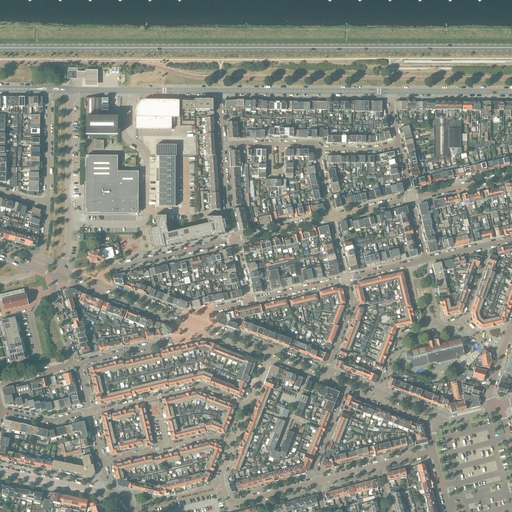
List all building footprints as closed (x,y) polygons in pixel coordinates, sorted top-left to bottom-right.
[(67,78),(67,79),(70,79),(72,79),(76,79),(78,79),(78,77),(78,75),(78,72),(78,68),(74,68),(67,68),(67,78)] [(86,71),(77,71),(77,78),(85,79),(85,84),(85,86),(98,86),(98,85),(98,69),(86,69),(86,71)] [(101,99),(100,99),(84,98),(84,107),(87,107),(87,116),(101,116),(101,99)] [(182,100),(182,112),(195,112),(195,109),(195,99),(190,99),(187,99),(182,99),(182,100)] [(209,109),(209,112),(214,112),(214,109),(213,109),(213,99),(195,99),(195,109),(209,109)] [(136,113),(136,129),(171,130),(171,118),(179,118),(179,100),(146,100),(145,100),(144,100),(143,101),(142,101),(141,101),(141,102),(140,102),(140,103),(139,103),(139,104),(138,104),(138,105),(137,105),(137,106),(136,107),(136,108),(136,109),(136,110),(136,111),(136,112),(136,113)] [(436,159),(445,157),(448,156),(448,128),(448,102),(435,102),(435,110),(435,119),(435,159),(436,159)] [(461,128),(461,125),(461,102),(448,102),(448,128),(461,128)] [(498,117),(499,102),(490,102),(490,117),(498,117)] [(86,135),(100,135),(118,135),(118,131),(118,116),(114,116),(111,116),(108,116),(101,116),(87,116),(87,120),(86,120),(86,132),(86,135)] [(381,129),(382,129),(388,128),(386,119),(382,120),(382,122),(381,124),(377,124),(374,124),(374,128),(380,126),(381,129)] [(461,148),(461,134),(461,128),(448,128),(448,156),(461,153),(461,148)] [(418,133),(404,136),(405,139),(404,139),(405,141),(412,139),(415,138),(415,136),(419,135),(419,133),(418,133)] [(213,137),(213,134),(206,134),(203,134),(203,137),(200,137),(200,143),(203,142),(203,145),(214,144),(214,141),(216,141),(216,137),(213,137)] [(103,141),(100,141),(94,141),(95,149),(103,149),(103,141)] [(420,142),(406,145),(407,148),(406,148),(407,150),(414,148),(414,146),(422,144),(422,142),(420,142)] [(204,156),(207,156),(215,155),(214,152),(217,152),(217,147),(214,147),(214,144),(203,145),(204,148),(201,148),(201,153),(204,153),(204,156)] [(156,156),(176,156),(176,145),(156,145),(156,156)] [(381,154),(379,155),(381,162),(386,160),(387,162),(388,161),(389,161),(388,158),(387,158),(387,157),(386,154),(381,155),(381,154)] [(138,214),(138,213),(138,172),(117,171),(117,156),(86,156),(86,157),(86,159),(86,182),(85,182),(85,198),(88,198),(88,206),(94,211),(101,211),(101,212),(101,214),(128,214),(138,214)] [(504,167),(502,159),(501,156),(496,157),(496,159),(498,168),(501,167),(504,167)] [(473,162),(476,173),(478,172),(479,173),(481,172),(479,164),(477,165),(476,162),(474,163),(474,162),(473,162)] [(452,171),(453,178),(457,177),(458,178),(459,177),(457,170),(454,170),(453,164),(450,164),(451,171),(452,171)] [(446,180),(448,180),(446,172),(445,168),(440,170),(442,181),(445,180),(446,180)] [(441,181),(439,169),(433,170),(434,175),(436,182),(438,182),(439,181),(441,181)] [(415,179),(413,180),(414,187),(415,187),(418,187),(418,186),(420,186),(418,178),(417,175),(412,176),(412,178),(415,177),(415,179)] [(283,179),(280,179),(280,190),(280,195),(281,195),(283,195),(295,192),(294,191),(294,188),(290,189),(290,191),(286,192),(286,191),(283,191),(283,187),(285,187),(285,182),(293,182),(293,179),(293,178),(285,178),(285,180),(283,180),(283,179)] [(40,187),(29,187),(29,191),(27,191),(27,194),(31,195),(34,195),(34,192),(39,192),(39,189),(40,189),(40,187)] [(338,199),(334,200),(336,208),(342,207),(340,197),(339,195),(339,193),(333,194),(334,197),(337,196),(338,199)] [(472,195),(473,202),(476,201),(477,210),(480,209),(479,206),(476,194),(472,195)] [(464,204),(467,203),(468,210),(470,210),(467,196),(467,195),(462,196),(464,204)] [(460,212),(459,208),(456,196),(452,197),(454,204),(456,204),(456,207),(458,213),(458,214),(460,214),(460,212)] [(450,209),(447,198),(447,197),(442,198),(444,207),(447,206),(447,210),(448,214),(451,213),(450,211),(450,209)] [(313,213),(311,206),(311,205),(308,206),(307,200),(305,200),(306,203),(308,214),(309,214),(313,213)] [(319,212),(324,211),(323,204),(319,204),(318,200),(316,201),(317,203),(319,212)] [(418,205),(419,211),(433,207),(433,205),(430,206),(427,206),(427,202),(419,204),(418,205)] [(27,211),(32,213),(39,215),(40,213),(40,214),(41,211),(40,211),(41,210),(33,208),(32,211),(29,210),(30,207),(28,206),(27,211)] [(243,207),(240,208),(238,208),(238,207),(233,208),(235,215),(246,212),(245,207),(243,207)] [(256,208),(258,214),(260,225),(261,225),(265,224),(263,217),(262,213),(260,214),(259,211),(260,211),(259,207),(256,207),(256,208)] [(266,209),(267,212),(269,223),(270,224),(274,222),(273,215),(270,215),(268,207),(265,207),(266,209)] [(408,213),(406,207),(390,211),(392,217),(397,216),(400,215),(407,213),(408,213)] [(421,216),(429,214),(429,211),(432,210),(433,213),(434,213),(433,207),(419,211),(421,216)] [(391,220),(390,212),(388,212),(388,211),(384,212),(386,220),(389,220),(390,224),(392,223),(391,220)] [(246,212),(235,215),(236,220),(248,217),(246,212)] [(156,228),(147,230),(152,251),(226,234),(222,216),(206,216),(208,224),(211,223),(211,225),(165,235),(165,234),(168,233),(166,226),(166,215),(156,214),(156,228)] [(249,223),(248,217),(236,220),(237,226),(249,223)] [(423,227),(432,225),(431,222),(436,221),(435,218),(430,219),(422,221),(423,227)] [(465,230),(467,235),(469,243),(474,242),(472,234),(469,235),(467,226),(469,226),(467,219),(463,220),(465,227),(465,230)] [(486,227),(489,238),(489,239),(494,237),(492,229),(489,230),(488,227),(489,226),(487,220),(485,220),(486,223),(486,227)] [(348,232),(347,229),(345,221),(339,223),(341,232),(345,231),(346,233),(348,232)] [(28,226),(26,225),(25,226),(28,227),(37,230),(38,229),(39,229),(39,227),(39,226),(38,225),(29,222),(27,225),(28,225),(28,226)] [(396,230),(400,229),(410,227),(409,222),(402,224),(403,226),(394,228),(395,231),(396,230)] [(237,226),(238,231),(250,228),(249,223),(237,226)] [(477,229),(480,240),(485,239),(483,232),(483,231),(482,227),(480,228),(479,223),(476,223),(477,226),(477,229)] [(496,237),(502,235),(501,228),(498,228),(497,225),(493,226),(496,237)] [(319,236),(320,244),(331,241),(328,226),(317,228),(319,236)] [(21,234),(19,243),(21,244),(21,243),(24,244),(27,236),(27,233),(28,229),(27,228),(25,235),(23,235),(24,231),(22,231),(21,234)] [(32,237),(29,246),(37,245),(38,238),(32,236),(32,237)] [(427,242),(428,247),(437,245),(436,243),(441,242),(440,239),(435,240),(427,242)] [(262,252),(260,241),(254,243),(255,251),(259,250),(260,253),(262,252)] [(333,250),(332,243),(322,245),(324,252),(325,252),(333,250)] [(404,252),(408,251),(416,249),(415,245),(404,248),(401,248),(399,249),(400,253),(404,252)] [(100,261),(104,260),(108,259),(110,259),(110,258),(114,257),(112,248),(108,248),(106,249),(102,250),(102,249),(98,250),(98,249),(95,249),(96,251),(94,251),(94,250),(92,250),(92,252),(88,252),(89,256),(88,256),(90,263),(94,262),(95,263),(100,261)] [(380,263),(385,261),(382,248),(379,249),(377,250),(378,254),(380,262),(380,263)] [(320,258),(324,257),(334,254),(333,250),(325,252),(325,254),(318,256),(319,258),(320,258)] [(489,260),(499,263),(500,261),(497,260),(498,257),(494,256),(496,253),(492,251),(489,260)] [(294,259),(290,260),(288,260),(289,266),(293,285),(304,282),(301,269),(299,260),(298,258),(294,259)] [(322,267),(326,266),(337,264),(335,259),(327,261),(328,264),(321,265),(322,267)] [(275,263),(277,269),(289,266),(288,260),(275,263)] [(434,273),(443,271),(445,271),(442,262),(432,264),(434,273)] [(174,275),(175,278),(172,279),(173,283),(174,284),(174,286),(179,284),(179,282),(178,279),(174,263),(173,264),(173,263),(169,264),(172,276),(174,275)] [(315,265),(318,279),(323,278),(320,264),(315,265)] [(248,271),(249,274),(257,272),(256,269),(265,267),(264,265),(260,266),(248,269),(248,270),(248,271)] [(153,268),(155,275),(157,275),(159,282),(158,282),(158,284),(161,284),(157,267),(155,268),(155,267),(153,268)] [(235,268),(226,270),(227,274),(224,274),(224,273),(221,274),(222,277),(224,276),(236,274),(235,268)] [(304,282),(309,281),(305,268),(301,269),(304,282)] [(270,285),(271,290),(281,288),(279,279),(277,269),(267,271),(267,272),(267,274),(268,278),(269,283),(270,285)] [(329,271),(323,272),(324,277),(338,274),(339,273),(338,269),(329,271)] [(138,277),(137,271),(136,271),(135,271),(134,271),(134,272),(132,272),(131,272),(130,272),(129,273),(130,277),(134,276),(134,278),(136,278),(136,281),(139,281),(138,277)] [(250,280),(251,283),(259,281),(259,279),(266,277),(267,278),(268,278),(267,274),(258,277),(250,278),(251,280),(250,280)] [(124,283),(124,282),(124,278),(118,280),(118,278),(113,279),(113,280),(114,280),(114,283),(123,286),(124,283)] [(464,279),(459,278),(457,278),(458,281),(459,280),(463,282),(462,285),(463,285),(468,287),(470,282),(463,280),(464,279)] [(137,291),(141,281),(139,281),(138,284),(136,284),(136,285),(132,284),(130,289),(131,289),(130,289),(133,290),(135,290),(135,291),(137,292),(137,291)] [(142,293),(143,293),(145,286),(143,285),(144,281),(141,281),(137,291),(140,292),(140,293),(142,293)] [(151,288),(148,287),(150,282),(147,282),(146,286),(145,286),(143,293),(145,294),(145,295),(147,295),(148,295),(151,288)] [(359,289),(358,283),(354,285),(355,292),(362,290),(362,288),(359,289)] [(157,299),(162,286),(159,285),(159,287),(160,288),(158,292),(155,291),(153,298),(155,299),(155,298),(157,299)] [(253,293),(254,294),(263,292),(262,290),(269,288),(270,290),(271,290),(270,285),(252,289),(253,293)] [(164,301),(166,302),(171,288),(169,288),(167,295),(164,294),(161,301),(164,302),(164,301)] [(169,304),(171,305),(174,298),(172,297),(175,288),(173,288),(167,303),(169,304)] [(453,290),(452,288),(450,288),(447,289),(438,291),(440,297),(452,294),(451,291),(453,290)] [(0,300),(2,300),(25,294),(24,290),(24,289),(1,294),(1,295),(0,294),(0,300)] [(72,290),(72,289),(64,291),(67,300),(72,299),(80,297),(81,293),(76,291),(76,290),(73,291),(73,289),(72,290)] [(197,293),(200,307),(205,306),(204,304),(203,299),(201,299),(199,291),(196,292),(197,293)] [(187,293),(191,308),(191,309),(195,308),(193,298),(191,298),(189,292),(187,293)] [(182,308),(184,309),(191,308),(187,293),(186,293),(186,298),(185,302),(183,301),(180,308),(181,309),(182,308)] [(26,294),(25,294),(2,300),(4,310),(29,305),(26,294)] [(84,295),(82,294),(79,301),(84,303),(87,296),(87,295),(85,294),(84,295)] [(173,305),(176,306),(180,295),(178,295),(178,296),(177,296),(176,299),(174,298),(171,305),(173,306),(173,305)] [(87,296),(84,303),(89,305),(92,297),(92,296),(90,296),(89,297),(87,296)] [(97,299),(94,307),(100,309),(103,302),(100,301),(100,300),(99,299),(98,300),(97,299)] [(107,303),(104,302),(100,311),(107,313),(107,312),(110,304),(109,304),(110,303),(107,303)] [(111,305),(110,304),(107,312),(112,314),(115,307),(113,306),(113,305),(111,304),(111,305)] [(362,305),(357,306),(355,312),(362,314),(363,309),(365,306),(362,305)] [(471,317),(479,315),(478,313),(480,308),(473,306),(470,313),(471,317)] [(115,307),(112,314),(111,316),(114,317),(115,315),(117,316),(121,308),(118,307),(115,307)] [(252,320),(249,307),(244,309),(245,317),(248,316),(249,321),(252,320)] [(454,314),(453,307),(450,308),(443,310),(443,312),(444,312),(445,316),(454,314)] [(456,307),(453,307),(454,314),(455,315),(462,313),(463,309),(456,307)] [(126,310),(121,308),(117,316),(123,318),(126,310)] [(74,323),(79,322),(76,313),(77,313),(80,314),(81,312),(78,311),(78,310),(76,309),(75,311),(74,311),(71,312),(72,317),(71,317),(72,319),(73,319),(73,321),(73,322),(73,323),(74,323)] [(127,311),(124,318),(129,320),(132,313),(129,312),(129,311),(128,310),(127,311)] [(508,313),(500,310),(498,314),(500,314),(499,316),(507,318),(508,313)] [(216,316),(218,322),(219,323),(238,330),(240,325),(236,324),(233,322),(232,321),(235,320),(233,311),(217,315),(216,316)] [(132,313),(129,320),(134,322),(137,315),(135,314),(135,313),(133,312),(132,313)] [(355,312),(354,316),(363,320),(364,317),(362,316),(362,314),(355,312)] [(139,316),(137,315),(134,322),(139,324),(142,317),(142,316),(140,315),(139,316)] [(477,327),(483,321),(479,318),(479,315),(471,317),(473,322),(477,327)] [(143,317),(142,317),(139,324),(144,326),(145,325),(147,319),(145,318),(145,317),(143,316),(143,317)] [(413,316),(406,318),(403,319),(405,326),(414,323),(413,319),(414,319),(413,316)] [(505,324),(506,319),(499,317),(498,318),(493,319),(495,326),(505,324)] [(148,319),(147,319),(145,325),(149,326),(150,325),(153,326),(155,322),(154,321),(152,320),(150,320),(150,319),(148,318),(148,319)] [(332,324),(338,327),(338,326),(337,326),(338,322),(332,319),(329,318),(328,321),(331,322),(330,324),(332,324)] [(405,326),(403,319),(397,320),(398,328),(405,327),(405,326)] [(352,320),(350,325),(359,328),(360,325),(358,325),(359,323),(352,320)] [(398,328),(397,320),(391,322),(389,327),(396,330),(397,329),(398,328)] [(490,327),(488,320),(483,321),(477,327),(480,329),(481,329),(490,327)] [(245,331),(248,324),(245,322),(243,321),(242,322),(241,322),(240,325),(241,325),(240,329),(241,329),(241,330),(242,330),(243,330),(245,331)] [(161,324),(159,328),(160,328),(160,329),(162,336),(164,335),(164,336),(171,334),(172,327),(161,323),(161,324)] [(253,325),(250,333),(251,333),(251,334),(253,335),(253,334),(255,335),(258,327),(259,325),(257,325),(256,327),(253,325)] [(117,335),(119,346),(121,345),(122,346),(124,345),(122,334),(119,335),(119,334),(118,334),(118,332),(119,332),(119,330),(118,330),(117,327),(115,327),(116,330),(117,335)] [(260,337),(263,329),(258,327),(255,335),(258,336),(258,337),(259,337),(260,337)] [(396,330),(389,327),(387,333),(394,335),(396,330)] [(146,339),(143,329),(140,329),(141,335),(140,335),(141,336),(137,336),(138,341),(139,341),(140,341),(142,341),(142,340),(146,339)] [(143,329),(146,339),(149,339),(152,339),(152,338),(154,338),(153,333),(149,334),(149,332),(148,332),(147,330),(143,329)] [(156,332),(153,333),(154,338),(156,337),(156,338),(159,337),(158,336),(162,336),(160,329),(155,330),(156,332)] [(78,338),(78,339),(86,337),(85,334),(91,332),(90,330),(88,331),(77,334),(77,336),(77,339),(78,338)] [(276,343),(277,343),(279,335),(281,332),(276,330),(274,333),(271,341),(274,342),(276,343)] [(348,330),(346,334),(355,338),(357,335),(355,334),(355,332),(348,330)] [(269,340),(271,341),(274,333),(269,331),(266,339),(267,339),(267,340),(269,340)] [(279,335),(277,343),(277,344),(279,344),(282,345),(286,335),(284,334),(283,337),(279,335)] [(288,347),(292,337),(287,335),(283,345),(286,346),(285,347),(288,348),(288,347)] [(293,349),(296,342),(297,339),(299,336),(296,335),(295,338),(292,337),(288,347),(289,348),(288,348),(291,349),(291,348),(293,349)] [(79,343),(80,344),(87,342),(87,339),(90,338),(89,336),(86,337),(78,339),(79,341),(78,341),(79,343)] [(383,341),(383,343),(390,346),(392,341),(383,338),(382,341),(383,341)] [(81,348),(81,349),(89,347),(88,344),(96,342),(95,339),(93,340),(87,342),(80,344),(80,346),(80,348),(81,348)] [(297,339),(296,342),(293,349),(296,350),(295,351),(298,351),(301,344),(298,342),(299,339),(297,339)] [(301,344),(298,351),(299,351),(299,352),(301,353),(301,352),(303,353),(306,346),(309,340),(306,339),(304,345),(301,344)] [(345,339),(343,344),(352,347),(353,344),(351,343),(352,342),(345,339)] [(407,353),(406,354),(407,357),(408,358),(410,359),(411,360),(410,360),(412,368),(436,362),(436,364),(458,359),(457,357),(464,356),(462,346),(464,346),(466,344),(467,343),(466,340),(465,339),(462,339),(461,339),(441,344),(440,339),(436,340),(436,339),(432,340),(429,341),(430,346),(411,351),(409,351),(407,353)] [(205,341),(202,342),(204,349),(211,351),(214,344),(211,343),(210,342),(209,342),(205,341)] [(379,346),(379,347),(388,350),(390,346),(383,343),(382,344),(381,344),(381,342),(379,341),(377,345),(379,346)] [(307,355),(309,356),(312,348),(314,343),(312,343),(310,348),(307,346),(304,354),(305,354),(305,355),(306,355),(307,355)] [(314,358),(315,358),(318,350),(315,349),(316,344),(314,343),(312,348),(309,356),(312,357),(312,358),(313,358),(314,358)] [(320,360),(323,352),(325,347),(322,346),(320,351),(318,350),(315,358),(315,359),(317,359),(320,360)] [(81,349),(81,350),(81,352),(82,352),(83,355),(91,353),(94,352),(93,350),(90,351),(89,347),(81,349)] [(490,353),(486,350),(478,357),(478,358),(479,360),(483,361),(490,353)] [(325,362),(328,354),(323,352),(320,360),(322,361),(322,362),(323,362),(324,362),(325,362)] [(490,353),(483,361),(491,363),(493,356),(490,353)] [(246,356),(245,358),(242,365),(241,369),(241,368),(239,370),(238,372),(238,373),(237,376),(236,378),(248,382),(250,376),(253,369),(254,365),(256,360),(246,356)] [(385,360),(376,356),(374,359),(376,360),(375,361),(383,364),(385,360)] [(491,363),(483,361),(479,360),(478,358),(478,357),(477,357),(471,363),(475,364),(474,365),(484,368),(489,369),(490,367),(491,363)] [(352,365),(350,372),(352,372),(352,373),(353,374),(354,373),(358,364),(353,362),(352,365)] [(380,371),(382,365),(374,362),(373,364),(374,364),(373,368),(380,371)] [(103,365),(96,366),(97,373),(101,372),(101,373),(104,372),(103,365)] [(483,380),(486,371),(483,370),(484,368),(474,365),(472,372),(470,376),(472,377),(479,379),(479,380),(482,381),(482,380),(483,380)] [(89,368),(91,377),(97,376),(96,373),(97,373),(96,366),(89,368)] [(272,376),(275,377),(278,369),(271,366),(266,378),(271,380),(272,376)] [(283,370),(278,369),(275,377),(273,382),(275,383),(277,378),(279,379),(283,370)] [(375,369),(373,369),(371,373),(368,372),(365,379),(366,379),(366,380),(367,381),(368,380),(370,381),(375,369)] [(399,372),(393,370),(387,386),(389,386),(388,387),(392,388),(393,388),(396,380),(399,372)] [(62,380),(65,380),(73,378),(71,372),(64,374),(61,375),(62,380)] [(193,375),(194,381),(201,380),(199,372),(197,373),(198,374),(193,375)] [(207,372),(207,373),(204,380),(209,382),(212,375),(210,374),(207,372)] [(292,374),(287,372),(283,385),(282,385),(282,386),(283,388),(286,389),(287,386),(285,385),(286,382),(288,382),(292,374)] [(399,372),(396,380),(393,388),(395,389),(397,390),(398,390),(400,382),(398,381),(401,373),(399,372)] [(456,379),(455,379),(463,381),(463,379),(465,379),(466,376),(464,375),(465,372),(463,372),(456,379)] [(287,386),(286,389),(291,391),(292,388),(291,388),(296,376),(292,374),(288,382),(291,383),(289,387),(287,386)] [(303,378),(297,376),(293,386),(299,388),(303,378)] [(46,378),(48,386),(49,391),(55,390),(55,388),(57,388),(56,384),(56,382),(53,383),(50,383),(49,378),(46,378)] [(264,385),(276,390),(280,392),(282,388),(281,387),(277,385),(278,384),(275,383),(273,382),(266,379),(264,385)] [(227,384),(227,382),(224,380),(224,382),(222,381),(219,389),(224,391),(224,389),(225,389),(226,387),(225,387),(226,384),(227,384)] [(245,389),(247,383),(240,380),(239,382),(237,386),(239,386),(245,389)] [(307,380),(303,390),(308,392),(309,391),(310,392),(313,385),(311,385),(312,382),(307,380)] [(30,382),(32,390),(35,390),(36,396),(39,395),(35,381),(30,382)] [(32,396),(32,397),(34,397),(32,390),(30,382),(13,386),(15,393),(20,392),(23,391),(24,394),(26,394),(28,394),(29,396),(32,396)] [(406,384),(400,382),(398,390),(398,391),(400,391),(403,392),(406,384)] [(463,398),(462,394),(459,382),(454,384),(453,382),(450,383),(455,401),(454,401),(456,412),(466,409),(463,398)] [(467,396),(470,397),(480,399),(482,389),(481,389),(461,383),(463,394),(467,396)] [(406,384),(403,392),(405,393),(407,394),(408,394),(411,386),(406,384)] [(509,387),(500,384),(499,384),(497,391),(507,394),(508,392),(509,388),(509,387)] [(76,392),(75,388),(75,385),(68,386),(69,389),(67,390),(68,394),(76,392)] [(235,395),(237,389),(233,387),(234,386),(231,385),(229,392),(235,395)] [(323,400),(323,399),(328,388),(326,387),(321,385),(317,394),(321,396),(320,399),(323,400)] [(13,386),(2,389),(4,396),(15,393),(13,386)] [(245,389),(239,386),(238,389),(237,389),(235,395),(242,397),(245,389)] [(263,386),(261,392),(268,394),(270,389),(263,386)] [(414,396),(417,388),(412,386),(409,394),(410,394),(410,395),(411,395),(412,395),(414,396)] [(439,396),(436,404),(435,405),(441,407),(441,406),(444,399),(446,393),(447,389),(447,387),(446,387),(443,395),(443,396),(439,395),(439,396)] [(339,392),(328,388),(323,399),(327,401),(334,404),(336,400),(339,392)] [(419,398),(422,390),(417,388),(414,396),(415,396),(415,397),(416,397),(417,397),(419,398)] [(430,402),(433,395),(434,393),(436,390),(433,389),(431,394),(428,393),(425,400),(426,401),(428,402),(428,401),(430,402)] [(423,400),(424,400),(427,392),(422,390),(419,398),(422,399),(422,400),(423,400)] [(261,392),(259,396),(260,397),(262,398),(263,397),(265,398),(268,400),(269,397),(268,396),(268,394),(261,392)] [(433,395),(430,402),(433,403),(433,404),(435,405),(435,404),(436,404),(439,396),(439,395),(439,394),(434,393),(433,395)] [(105,403),(103,397),(102,394),(96,395),(98,405),(105,403)] [(103,397),(105,403),(112,401),(110,394),(108,394),(108,396),(103,397)] [(9,404),(10,405),(11,405),(13,405),(13,406),(17,405),(16,401),(13,402),(11,395),(4,397),(6,404),(8,405),(9,404)] [(69,397),(69,398),(71,406),(79,404),(77,395),(69,397)] [(300,399),(299,402),(307,405),(310,398),(313,399),(312,401),(314,402),(316,397),(311,395),(310,398),(302,395),(301,399),(300,399)] [(175,396),(168,398),(169,404),(174,403),(174,405),(177,404),(175,396)] [(354,398),(348,396),(345,405),(348,406),(347,410),(349,411),(351,408),(354,400),(354,398)] [(467,396),(468,397),(470,408),(477,407),(477,406),(478,403),(479,403),(480,399),(470,397),(467,396)] [(215,406),(217,399),(213,397),(212,398),(211,400),(212,401),(211,403),(210,403),(209,406),(212,407),(213,405),(215,406)] [(443,407),(443,408),(445,408),(446,408),(449,402),(449,401),(444,399),(441,406),(443,407)] [(60,409),(58,401),(58,400),(52,402),(54,410),(56,409),(57,410),(60,409),(59,409),(60,409)] [(224,409),(227,402),(222,401),(222,402),(221,402),(221,404),(220,407),(219,410),(221,411),(222,409),(224,410),(224,409)] [(256,406),(255,408),(262,411),(265,404),(257,401),(256,405),(255,406),(256,406)] [(331,412),(333,408),(335,404),(334,404),(327,401),(326,405),(324,409),(331,412)] [(454,401),(449,402),(446,408),(450,410),(451,413),(456,412),(454,401)] [(298,405),(297,409),(305,412),(307,405),(299,402),(298,405)] [(359,402),(356,410),(354,414),(359,416),(360,414),(364,404),(362,403),(362,402),(360,402),(359,402)] [(136,413),(140,412),(141,412),(141,409),(141,407),(145,407),(144,404),(135,406),(136,413)] [(277,404),(276,407),(280,408),(281,408),(279,415),(278,415),(286,418),(288,414),(289,414),(290,411),(289,411),(290,409),(282,405),(281,405),(277,404)] [(362,415),(363,413),(366,414),(369,406),(368,406),(368,405),(366,404),(366,405),(364,404),(360,414),(362,415)] [(369,406),(366,414),(371,416),(374,408),(372,407),(372,406),(370,406),(369,406)] [(226,414),(232,416),(235,408),(232,407),(231,408),(230,407),(229,410),(227,410),(226,414)] [(127,410),(129,417),(131,417),(134,416),(134,414),(136,414),(134,408),(127,410)] [(254,410),(252,415),(259,417),(262,411),(255,408),(254,410),(254,409),(254,410)] [(302,418),(305,412),(297,409),(295,413),(295,412),(294,415),(302,419),(302,418)] [(111,414),(112,420),(114,419),(115,421),(118,420),(119,420),(118,412),(111,414)] [(349,414),(348,414),(342,412),(341,416),(350,419),(352,420),(353,418),(348,416),(349,414)] [(382,420),(382,422),(387,423),(387,422),(390,414),(390,413),(388,413),(385,412),(382,420)] [(327,422),(329,418),(328,417),(326,416),(325,417),(323,416),(320,414),(319,417),(321,418),(320,420),(327,422)] [(256,421),(259,423),(260,420),(259,419),(259,417),(252,415),(250,419),(251,420),(254,421),(254,420),(256,421)] [(340,417),(338,422),(347,425),(348,422),(347,421),(347,419),(340,417)] [(277,419),(275,426),(283,429),(284,426),(283,426),(285,422),(277,418),(277,419)] [(400,418),(397,426),(403,428),(406,420),(403,419),(402,418),(401,419),(400,418)] [(9,429),(11,421),(11,420),(8,420),(8,421),(4,420),(2,428),(9,429)] [(320,425),(321,426),(321,427),(322,427),(321,430),(324,431),(326,427),(325,427),(327,422),(320,420),(318,425),(320,425)] [(13,422),(11,421),(9,429),(8,433),(7,436),(10,437),(11,430),(15,431),(16,422),(14,421),(13,422)] [(82,436),(79,437),(79,439),(86,438),(86,436),(87,435),(84,423),(82,422),(78,423),(78,422),(76,423),(76,424),(77,432),(78,433),(80,432),(81,433),(82,436)] [(416,424),(413,430),(417,431),(418,431),(419,434),(423,432),(423,431),(424,431),(423,429),(424,429),(423,425),(422,424),(417,422),(416,424)] [(249,424),(246,430),(252,433),(253,428),(255,429),(256,427),(249,424)] [(30,435),(31,434),(32,426),(32,425),(30,425),(29,425),(27,425),(25,433),(24,438),(24,440),(26,441),(26,438),(27,438),(27,436),(28,434),(30,435)] [(218,425),(216,431),(225,434),(226,432),(222,431),(223,430),(221,429),(222,426),(221,426),(218,425)] [(324,431),(321,430),(322,427),(321,427),(321,426),(320,425),(318,429),(316,429),(314,433),(322,436),(323,432),(324,432),(324,431)] [(282,432),(283,429),(275,426),(272,432),(280,435),(281,431),(282,432)] [(46,440),(46,443),(45,445),(48,445),(49,441),(50,438),(56,437),(54,429),(53,429),(53,428),(51,429),(49,430),(47,438),(46,440)] [(175,430),(169,431),(171,440),(178,439),(176,433),(175,430)] [(176,433),(178,439),(185,437),(183,430),(181,430),(181,432),(176,433)] [(246,430),(244,435),(245,436),(247,437),(248,436),(250,437),(253,438),(254,435),(253,435),(253,433),(252,433),(246,430)] [(286,438),(293,440),(296,434),(288,430),(286,433),(287,434),(286,438)] [(278,439),(280,435),(272,432),(269,439),(278,442),(279,439),(278,439)] [(423,432),(419,434),(415,434),(416,438),(413,439),(414,441),(425,438),(424,436),(425,435),(425,433),(423,433),(423,432)] [(242,440),(250,443),(255,444),(255,442),(252,441),(253,438),(250,437),(248,436),(247,437),(245,436),(244,435),(242,440)] [(314,439),(311,437),(310,441),(311,441),(311,443),(318,446),(320,441),(319,440),(317,439),(316,440),(314,439)] [(86,438),(79,439),(76,440),(64,443),(66,452),(72,450),(71,449),(73,449),(72,447),(80,446),(81,448),(88,447),(86,438)] [(134,439),(136,447),(143,445),(142,439),(140,440),(139,438),(136,438),(137,439),(134,439)] [(283,441),(282,444),(291,447),(293,440),(286,438),(284,441),(283,441)] [(426,438),(425,438),(414,441),(412,442),(412,444),(412,446),(428,442),(426,438)] [(154,445),(153,442),(150,443),(149,442),(148,439),(146,439),(143,440),(145,447),(154,445)] [(266,446),(269,447),(269,446),(274,449),(276,445),(277,445),(278,442),(269,439),(267,446),(266,445),(266,446)] [(240,445),(240,447),(247,449),(250,443),(242,440),(241,444),(240,445)] [(333,454),(333,453),(333,451),(335,450),(336,450),(339,443),(338,443),(331,441),(326,453),(322,463),(322,464),(323,470),(332,468),(329,460),(328,457),(329,454),(330,455),(333,454)] [(120,451),(126,449),(125,442),(123,442),(120,442),(120,444),(118,445),(120,451)] [(223,446),(214,443),(212,449),(213,449),(215,450),(214,451),(220,453),(223,446)] [(291,447),(282,444),(281,447),(282,447),(281,451),(288,454),(291,447)] [(110,455),(119,453),(118,446),(114,447),(113,447),(113,451),(112,451),(113,452),(109,452),(110,455)] [(269,446),(269,447),(267,451),(268,451),(267,455),(274,458),(276,453),(277,452),(274,450),(274,449),(269,446)] [(5,454),(0,452),(0,458),(2,459),(3,460),(4,460),(5,460),(6,460),(7,454),(9,447),(8,447),(7,447),(6,452),(5,452),(5,454)] [(244,456),(247,449),(240,447),(239,448),(239,449),(237,454),(244,456)] [(22,448),(20,448),(19,448),(18,454),(15,453),(13,462),(14,462),(16,463),(16,462),(19,463),(21,454),(22,448)] [(314,456),(316,451),(309,448),(307,453),(314,456)] [(358,459),(356,451),(353,451),(352,449),(350,449),(353,460),(355,459),(355,460),(358,459),(357,459),(358,459)] [(34,457),(31,456),(30,465),(30,466),(32,466),(35,466),(37,458),(37,455),(38,452),(36,451),(35,454),(34,457)] [(211,454),(210,457),(218,459),(220,453),(214,451),(213,455),(211,454)] [(277,452),(276,453),(274,458),(272,462),(284,459),(285,456),(287,457),(288,454),(281,451),(280,453),(277,452)] [(40,467),(42,459),(44,453),(41,452),(40,458),(37,458),(35,466),(36,466),(36,467),(38,467),(40,467)] [(53,460),(54,455),(55,453),(52,452),(51,458),(48,458),(48,460),(46,469),(47,469),(49,470),(49,469),(51,470),(53,460)] [(75,475),(82,476),(89,478),(90,478),(91,478),(92,478),(92,477),(93,477),(93,476),(94,476),(94,475),(95,475),(95,474),(95,473),(95,472),(91,454),(81,457),(84,467),(77,465),(75,475)] [(237,454),(235,458),(236,459),(238,460),(239,459),(241,460),(244,462),(245,458),(244,458),(244,456),(237,454)] [(312,460),(313,458),(305,454),(303,460),(305,461),(305,460),(311,463),(311,462),(312,462),(312,460)] [(77,465),(53,460),(51,470),(75,475),(77,465)] [(215,467),(216,465),(208,462),(207,461),(206,462),(203,462),(202,462),(202,464),(206,465),(206,466),(205,466),(204,468),(213,471),(215,467)] [(233,463),(231,468),(239,471),(241,466),(233,463)] [(415,472),(418,472),(426,469),(425,466),(425,464),(424,463),(416,465),(417,469),(414,470),(410,471),(409,467),(406,468),(407,475),(411,474),(415,472)] [(114,474),(121,472),(121,469),(120,468),(117,469),(117,467),(116,468),(115,464),(112,465),(113,468),(113,469),(114,474)] [(273,481),(274,481),(271,473),(268,474),(266,466),(264,467),(266,474),(268,482),(270,482),(271,482),(274,481),(273,481)] [(398,470),(400,478),(406,476),(404,469),(398,470)] [(418,472),(419,478),(428,475),(427,473),(427,472),(427,471),(426,470),(426,469),(418,472)] [(398,470),(392,472),(393,479),(400,478),(398,470)] [(209,482),(212,474),(205,472),(204,474),(201,473),(200,474),(202,481),(204,481),(205,481),(205,482),(207,483),(208,482),(209,482)] [(393,479),(392,472),(385,474),(387,481),(393,479)] [(185,475),(182,476),(185,487),(188,486),(188,485),(191,484),(188,476),(186,477),(185,475)] [(421,483),(429,481),(428,479),(429,478),(428,477),(428,476),(428,475),(419,478),(420,481),(417,482),(418,484),(421,484),(421,483)] [(125,477),(124,478),(116,480),(117,485),(118,486),(125,488),(128,489),(128,488),(129,488),(130,482),(130,480),(127,480),(126,480),(125,477)] [(172,481),(174,490),(177,489),(177,488),(179,487),(177,479),(175,480),(174,478),(171,479),(171,481),(172,481)] [(237,491),(235,482),(234,480),(231,481),(232,483),(229,484),(229,485),(230,488),(230,489),(231,489),(231,492),(232,492),(235,492),(235,491),(237,491)] [(133,483),(130,482),(129,488),(132,489),(133,489),(135,490),(137,482),(134,481),(133,483)] [(419,490),(422,490),(431,488),(430,485),(430,484),(430,483),(429,482),(429,481),(421,483),(421,484),(418,484),(419,490)] [(144,483),(141,483),(137,482),(135,490),(138,491),(139,490),(142,491),(143,491),(144,483)] [(154,494),(156,486),(155,485),(150,484),(148,493),(151,494),(151,493),(154,494)] [(8,495),(10,487),(10,486),(7,485),(7,486),(3,486),(2,495),(8,496),(8,495)] [(355,493),(353,486),(350,486),(348,487),(347,487),(349,495),(350,497),(356,496),(355,493)] [(14,497),(16,488),(15,488),(15,487),(13,487),(13,488),(10,487),(8,495),(14,497)] [(422,496),(424,496),(432,494),(432,491),(432,490),(431,489),(431,488),(422,490),(419,490),(420,494),(421,494),(422,496)] [(24,490),(22,490),(20,498),(19,502),(22,502),(23,498),(26,499),(28,491),(27,491),(28,490),(25,489),(24,490)] [(32,501),(34,492),(33,492),(34,491),(31,490),(30,491),(28,491),(26,499),(32,501)] [(39,492),(39,493),(36,492),(36,491),(36,492),(34,501),(40,502),(39,506),(37,505),(36,511),(32,511),(31,511),(50,511),(54,493),(51,493),(50,499),(49,499),(49,500),(45,499),(45,500),(44,500),(45,497),(42,496),(42,494),(42,493),(39,492)] [(58,511),(62,495),(54,493),(50,511),(58,511)] [(423,502),(425,502),(434,500),(433,497),(433,496),(433,495),(433,494),(432,494),(424,496),(425,500),(422,500),(423,502)] [(58,511),(79,511),(80,511),(82,499),(62,495),(58,511)] [(309,497),(311,505),(317,503),(315,496),(314,495),(312,496),(312,497),(309,497)] [(306,498),(303,499),(305,506),(305,509),(312,507),(311,505),(309,497),(308,498),(308,497),(306,498)] [(297,501),(299,508),(305,506),(303,499),(302,499),(300,499),(300,500),(297,501)] [(87,500),(86,507),(89,507),(89,506),(92,506),(93,508),(91,508),(92,511),(98,511),(100,511),(101,511),(101,510),(101,509),(101,508),(100,507),(100,505),(97,506),(96,502),(87,500)] [(294,501),(291,502),(293,509),(293,511),(296,511),(296,510),(299,509),(299,508),(297,501),(296,501),(296,500),(294,501)] [(425,502),(427,508),(435,506),(435,503),(435,502),(435,501),(434,500),(425,502)] [(293,509),(291,502),(290,502),(288,503),(285,504),(287,511),(293,509)]
